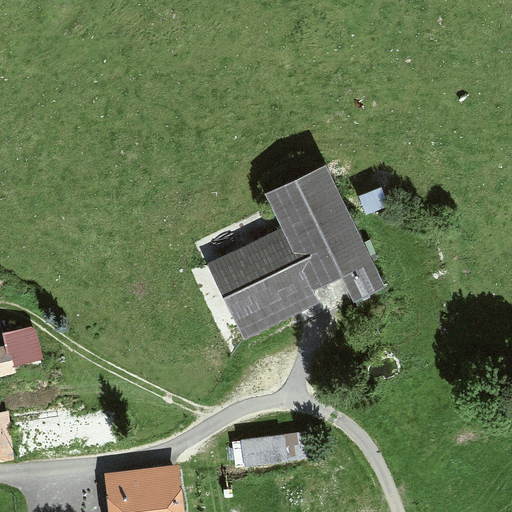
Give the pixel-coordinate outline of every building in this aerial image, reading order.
[(323,162),(266,191),(285,229),(210,266),(244,337),(296,311),(290,299),(342,273),(354,298),(383,284),(323,162)] [(4,331),(7,344),(0,345),(0,371),(16,367),(14,360),(42,353),(35,327),(31,325),(4,331)] [(3,414),(0,414),(0,454),(8,454),(3,414)] [(312,430),(284,433),(288,458),(316,455),(312,430)] [(284,433),(242,439),(245,464),(287,458),(284,433)] [(178,511),(174,472),(107,481),(111,511),(178,511)]
